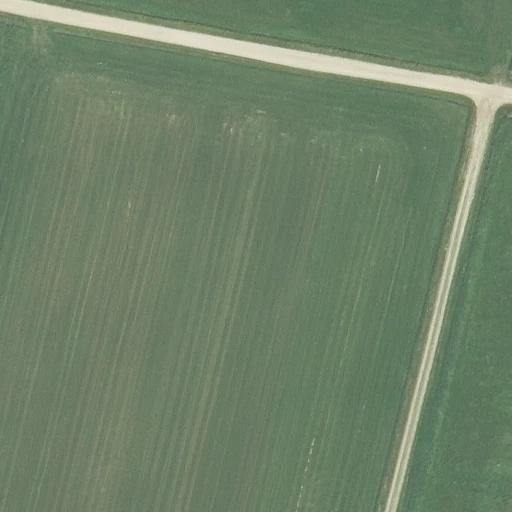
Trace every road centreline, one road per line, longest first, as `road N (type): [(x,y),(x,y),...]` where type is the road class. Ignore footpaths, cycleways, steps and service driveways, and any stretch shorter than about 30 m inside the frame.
road 1 (track): [(511,93),(8,0)]
road 2 (track): [(386,511),(488,89)]
